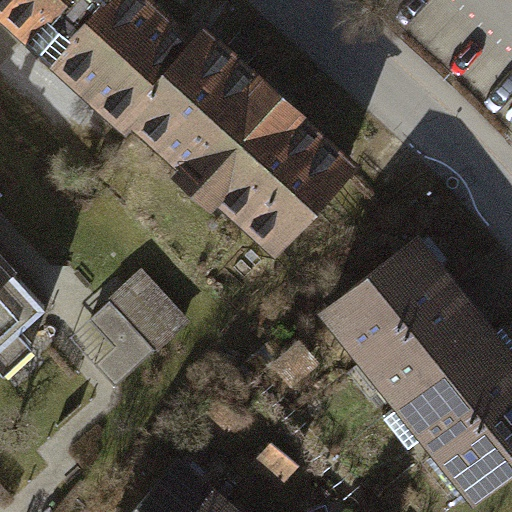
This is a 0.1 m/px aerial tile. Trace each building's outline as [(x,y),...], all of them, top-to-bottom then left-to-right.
[(0,0),(0,9),(129,125),(134,119),(174,75),(163,65),(197,28),(166,0),(0,0)] [(174,75),(134,119),(181,161),(174,168),(215,205),(221,198),(280,251),(365,157),(208,15),(197,28),(163,65),(174,75)] [(322,307),(360,356),(463,275),(424,226),(322,307)] [(0,241),(0,346),(48,303),(15,267),(19,263),(0,241)] [(153,271),(83,336),(122,379),(192,314),(153,271)] [(360,356),(399,404),(501,324),(463,275),(360,356)] [(399,404),(438,453),(511,394),(511,336),(501,324),(399,404)] [(511,394),(438,453),(476,502),(511,473),(511,394)] [(214,511),(231,493),(212,477),(217,471),(190,448),(186,453),(181,450),(126,511),(214,511)] [(214,511),(253,511),(231,493),(214,511)]
